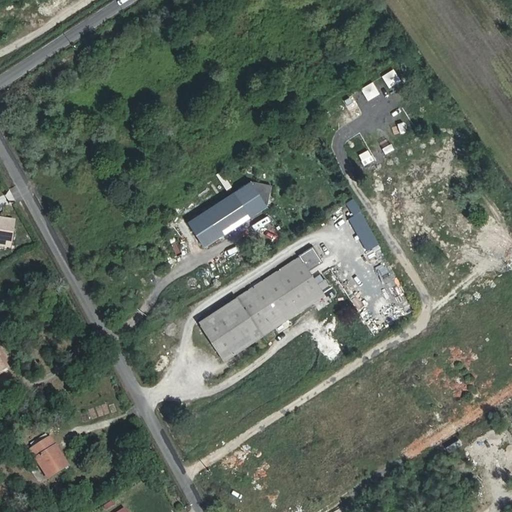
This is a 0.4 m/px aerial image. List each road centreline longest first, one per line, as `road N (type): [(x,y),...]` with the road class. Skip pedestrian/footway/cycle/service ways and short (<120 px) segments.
road 1 (track): [(185,475),(424,323),(425,290),(339,147),(343,131),(403,95)]
road 2 (residential): [(0,141),(205,511)]
road 3 (tertiary): [(127,0),(0,82)]
